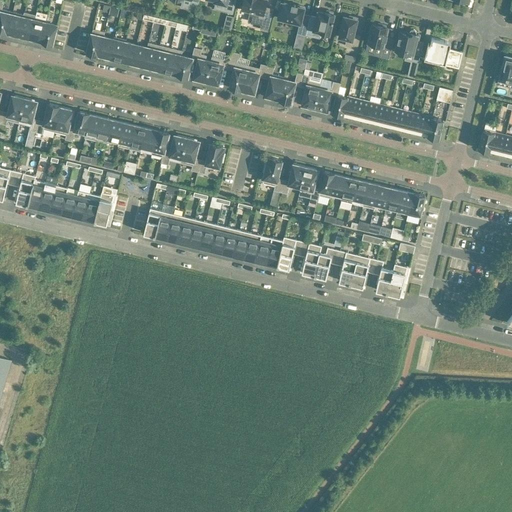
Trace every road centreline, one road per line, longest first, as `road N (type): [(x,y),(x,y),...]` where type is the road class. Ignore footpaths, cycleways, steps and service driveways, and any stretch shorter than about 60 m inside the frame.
road 1 (residential): [(23,79),(451,186)]
road 2 (residential): [(457,159),(29,54)]
road 3 (residential): [(419,317),(0,213)]
road 4 (residential): [(457,159),(484,26)]
road 5 (residential): [(419,317),(451,186)]
road 6 (unknown): [(0,441),(26,359),(18,341),(0,334)]
